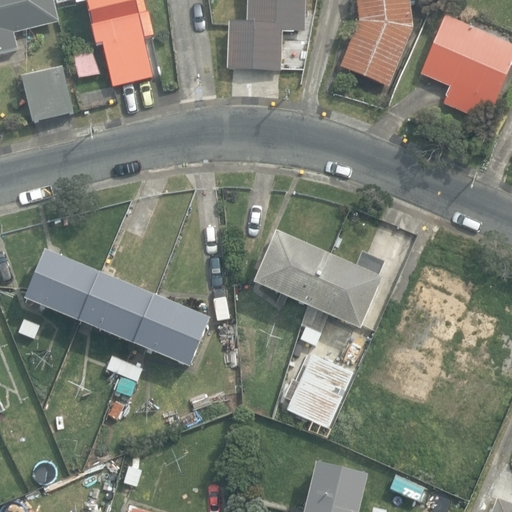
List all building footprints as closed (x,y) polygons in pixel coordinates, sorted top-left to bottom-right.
[(0,0),(0,53),(20,48),(16,32),(60,21),(55,0),(0,0)] [(104,44),(115,86),(156,76),(146,38),(154,36),(145,0),(87,0),(98,46),(104,44)] [(228,68),(283,70),(284,31),(306,32),(306,0),(248,0),(248,22),(230,22),(228,68)] [(342,66),(390,86),(414,28),(410,0),(357,0),(360,21),(342,66)] [(444,103),(488,122),(511,66),(511,45),(446,17),(422,74),(451,87),(444,103)] [(95,53),(76,56),(79,77),(99,74),(95,53)] [(23,77),(34,124),(76,114),(64,67),(23,77)] [(306,308),(358,331),(381,279),(378,278),(384,263),(360,253),(354,268),(329,257),(273,233),(251,281),(250,284),(306,308)] [(133,347),(187,369),(208,319),(154,297),(100,275),(41,251),(21,300),(79,325),(133,347)] [(450,350),(502,373),(511,349),(511,314),(474,298),(417,274),(394,326),(450,350)] [(304,329),(320,335),(326,321),(305,313),(300,327),(304,329)] [(24,320),(18,333),(34,340),(40,326),(24,320)] [(304,329),(299,340),(315,347),(320,335),(304,329)] [(112,356),(106,370),(120,376),(137,383),(143,369),(127,362),(112,356)] [(327,430),(352,374),(311,356),(299,384),(291,380),(283,398),(290,401),(286,412),(327,430)] [(438,379),(453,386),(459,373),(443,366),(428,359),(423,372),(438,379)] [(131,398),(137,383),(120,376),(114,391),(131,398)] [(108,416),(117,421),(125,406),(116,401),(108,416)] [(0,427),(0,437),(9,456),(11,455),(30,446),(17,420),(0,427)] [(356,511),(366,476),(313,463),(301,511),(356,511)] [(123,484),(137,487),(142,471),(128,467),(123,484)] [(490,511),(511,511),(511,505),(496,499),(490,511)]
